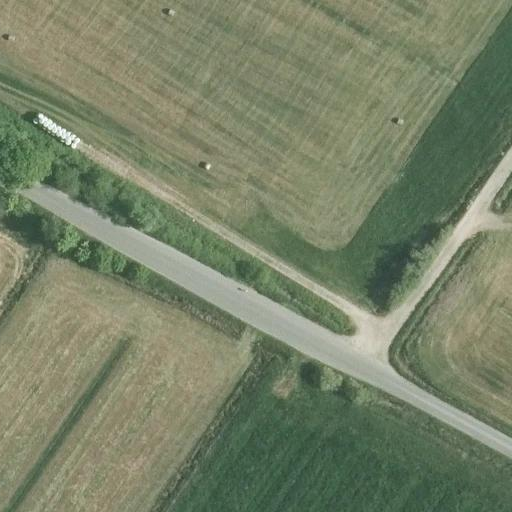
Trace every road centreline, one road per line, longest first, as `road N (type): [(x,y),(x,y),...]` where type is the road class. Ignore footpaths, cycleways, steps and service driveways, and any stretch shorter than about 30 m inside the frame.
road 1 (unclassified): [(0,174),(511,452)]
road 2 (track): [(391,328),(0,92)]
road 3 (track): [(355,367),(511,165)]
